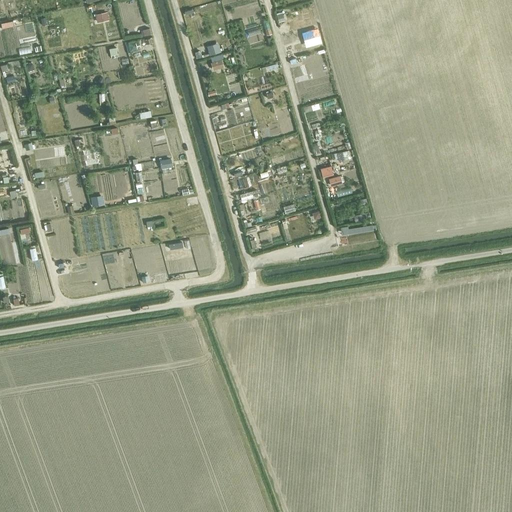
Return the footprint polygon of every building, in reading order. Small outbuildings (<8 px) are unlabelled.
[(219,0),(216,1),(219,8),(227,5),(224,0),(219,0)] [(213,3),(200,3),(199,11),(213,11),(213,3)] [(248,22),(262,18),(260,10),(246,15),(248,22)] [(107,12),(96,14),(98,22),(109,19),(107,12)] [(282,13),(276,15),(279,22),(285,21),(282,13)] [(217,44),(207,47),(210,55),(219,52),(217,44)] [(220,60),(210,63),(213,70),(222,68),(220,60)] [(222,118),(251,114),(250,103),(221,107),(222,118)] [(318,103),(303,107),(305,113),(320,109),(318,103)] [(349,150),(337,153),(340,161),(351,158),(349,150)] [(322,176),(332,174),(330,166),(320,168),(322,176)] [(340,176),(329,179),(331,186),(342,183),(340,176)] [(258,215),(268,212),(263,194),(252,197),(258,215)] [(13,276),(13,284),(23,284),(23,276),(13,276)]
